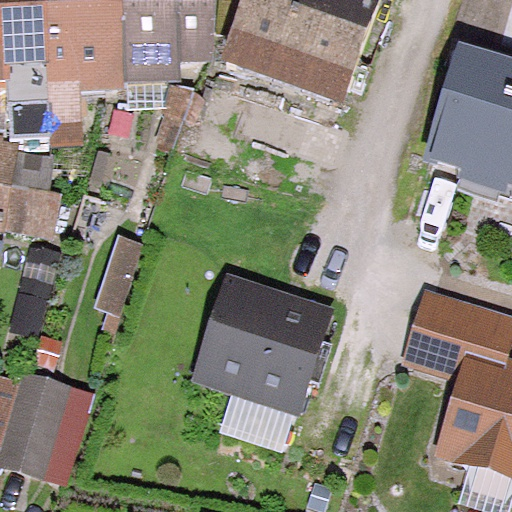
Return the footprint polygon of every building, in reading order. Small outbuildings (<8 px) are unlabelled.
[(9,0),(0,0),(0,63),(13,63),(9,0)] [(9,0),(13,63),(14,86),(61,83),(56,0),(9,0)] [(56,0),(61,83),(64,127),(94,125),(91,69),(133,67),(133,54),(129,0),(56,0)] [(129,0),(133,54),(192,51),(187,35),(224,35),(234,0),(129,0)] [(377,0),(234,0),(224,35),(213,69),(343,110),(377,0)] [(511,33),(464,18),(423,150),(511,177),(511,33)] [(32,128),(0,120),(0,215),(46,226),(57,177),(23,169),(32,128)] [(149,227),(118,217),(94,292),(125,301),(149,227)] [(338,300),(227,260),(189,365),(300,405),(338,300)] [(511,304),(430,278),(410,343),(460,359),(434,439),(511,463),(511,304)] [(0,363),(0,442),(42,457),(50,432),(74,440),(93,381),(32,360),(28,373),(0,363)]
